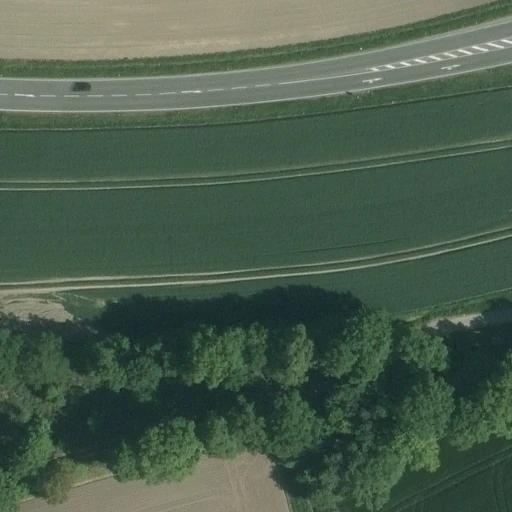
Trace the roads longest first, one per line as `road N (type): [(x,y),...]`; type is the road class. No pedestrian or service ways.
road 1 (track): [(0,483),(368,371),(434,333),(511,316)]
road 2 (secondary): [(511,43),(278,86),(0,97)]
